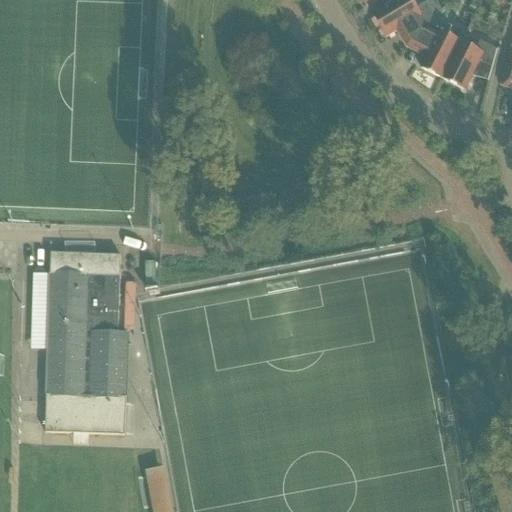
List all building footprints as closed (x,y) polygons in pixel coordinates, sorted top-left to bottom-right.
[(411,44),(434,20),(425,5),(416,10),(410,0),(401,0),(391,6),(373,17),(386,38),(396,32),(406,49),(411,44)] [(443,81),(461,44),(447,37),(451,28),(434,19),(434,20),(411,44),(406,49),(426,59),(421,69),(443,81)] [(475,52),(461,44),(443,81),(465,92),(474,73),(490,77),(497,51),(480,42),(475,52)] [(511,57),(503,88),(505,88),(506,82),(511,83),(511,57)] [(123,436),(126,355),(127,335),(117,334),(119,257),(50,254),(44,434),(123,436)] [(154,471),(159,511),(177,511),(171,469),(154,471)]
